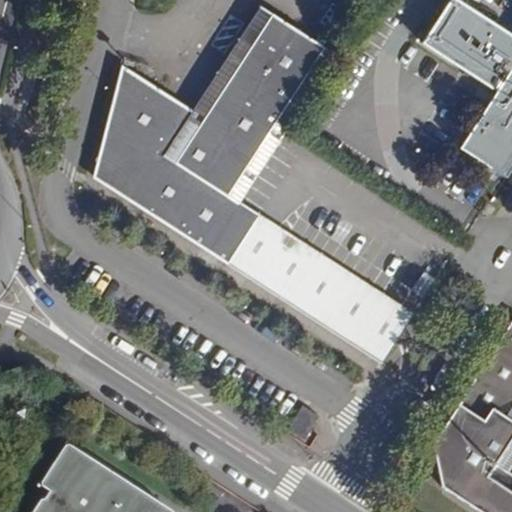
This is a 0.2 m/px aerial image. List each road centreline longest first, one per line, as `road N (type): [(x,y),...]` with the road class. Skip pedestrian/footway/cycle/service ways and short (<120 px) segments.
road 1 (tertiary): [(335,511),(0,294)]
road 2 (residential): [(337,511),(511,247)]
